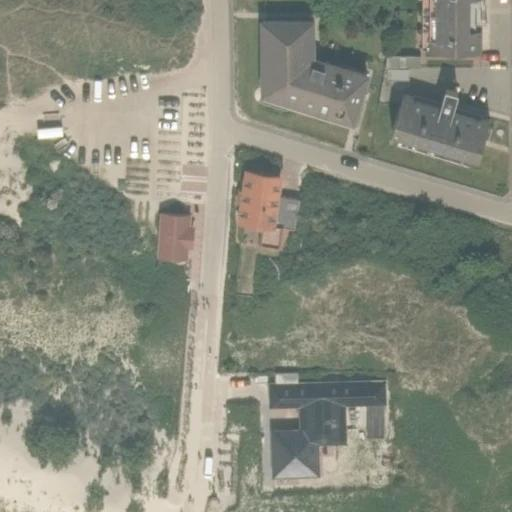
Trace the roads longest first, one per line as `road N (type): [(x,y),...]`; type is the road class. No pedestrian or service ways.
road 1 (residential): [(220,132),(195,511)]
road 2 (residential): [(220,132),(511,216)]
road 3 (residential): [(218,0),(220,132)]
